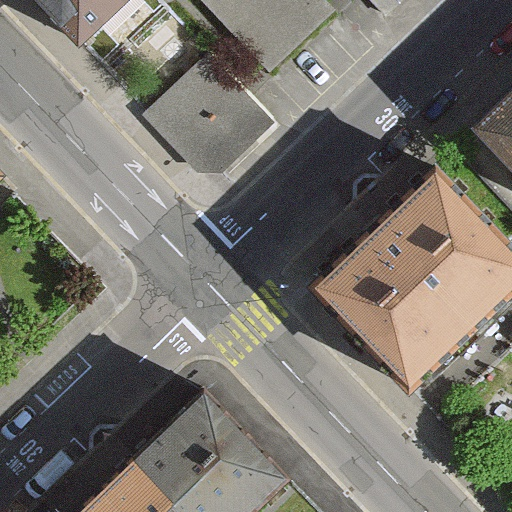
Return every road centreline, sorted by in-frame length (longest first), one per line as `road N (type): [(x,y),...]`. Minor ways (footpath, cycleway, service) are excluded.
road 1 (residential): [(207,282),(505,0)]
road 2 (tertiary): [(207,282),(424,511)]
road 3 (tertiary): [(0,68),(207,282)]
road 4 (residential): [(0,478),(207,282)]
